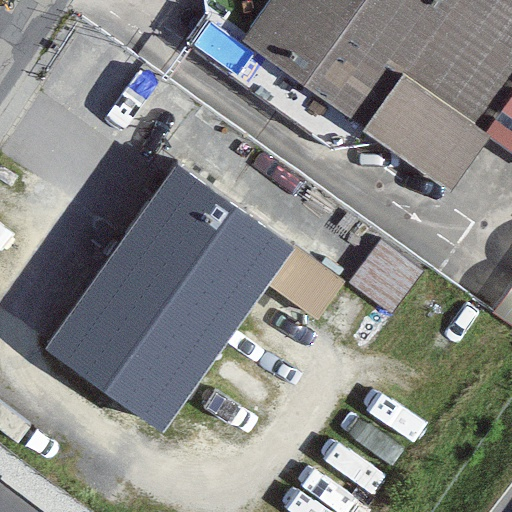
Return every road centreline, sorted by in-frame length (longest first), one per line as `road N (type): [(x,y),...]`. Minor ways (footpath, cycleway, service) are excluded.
road 1 (unknown): [(322,359),(235,485),(220,491),(101,423),(22,360),(11,329),(82,211),(89,167),(82,148),(0,73)]
road 2 (unknown): [(156,0),(367,153),(459,207),(511,207)]
